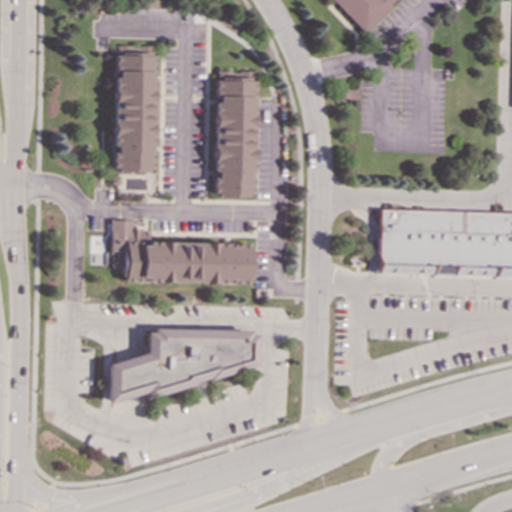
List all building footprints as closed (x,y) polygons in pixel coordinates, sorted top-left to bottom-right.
[(331,0),(362,32),(389,6),(387,4),(391,0),(331,0)] [(112,55),(114,55),(114,45),(128,46),(128,48),(135,48),(135,46),(150,46),(150,56),(151,56),(150,170),(144,169),(143,173),(115,172),(115,169),(110,169),(112,55)] [(212,80),(214,80),(215,70),(229,70),(229,73),(235,73),(236,70),(251,70),(251,80),(252,80),(250,194),(244,194),(244,197),(215,197),(216,194),(211,194),(212,80)] [(511,213),(376,210),(375,273),(511,276),(511,213)] [(107,220),(107,254),(109,255),(109,266),(118,266),(118,276),(121,276),(121,281),(245,283),(245,278),(248,278),(249,249),(246,249),(246,243),(140,241),(140,230),(136,230),(136,228),(128,228),(128,220),(107,220)] [(142,332),(141,353),(104,364),(103,404),(141,392),(141,400),(189,385),(188,382),(203,377),(204,381),(252,366),(253,334),(245,334),(245,330),(149,328),(148,332),(142,332)]
